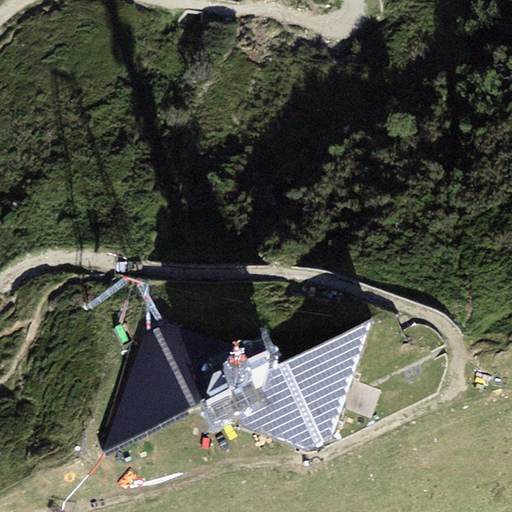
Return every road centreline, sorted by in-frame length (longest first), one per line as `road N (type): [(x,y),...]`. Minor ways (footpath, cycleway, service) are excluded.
road 1 (track): [(0,283),(46,258),(309,277),(436,320),(458,358),(437,400),(328,452),(243,463),(59,511)]
road 2 (track): [(351,0),(347,20),(331,26),(173,0)]
